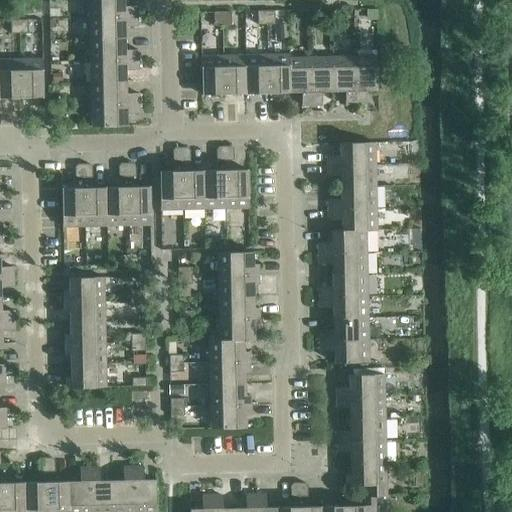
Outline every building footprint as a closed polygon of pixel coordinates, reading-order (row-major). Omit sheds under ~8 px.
[(88,0),(89,17),(137,16),(137,6),(124,6),(123,0),(88,0)] [(60,8),(50,9),(50,20),(60,20),(60,8)] [(266,24),(266,10),(257,11),(258,24),(266,24)] [(288,10),(266,10),(266,24),(288,24),(288,10)] [(222,25),(222,11),(214,11),(214,26),(222,25)] [(231,11),(222,11),(222,25),(231,25),(231,11)] [(89,17),(90,39),(124,38),(124,26),(137,26),(137,16),(89,17)] [(19,32),(19,19),(11,19),(11,32),(19,32)] [(28,19),(19,19),(19,32),(28,32),(28,19)] [(90,39),(90,61),(138,59),(138,49),(125,50),(124,38),(90,39)] [(268,93),(290,93),(289,54),(267,55),(268,93)] [(289,54),(290,93),(301,92),(302,105),(312,105),(311,57),(289,58),(289,54)] [(224,94),(246,94),(245,55),(223,56),(224,94)] [(246,94),(268,93),(267,55),(245,55),(246,94)] [(202,94),(224,94),(223,56),(201,56),(202,94)] [(354,56),(332,57),(333,92),(345,91),(345,104),(355,104),(354,56)] [(377,56),(354,56),(355,104),(366,104),(365,91),(377,91),(377,56)] [(332,57),(311,57),(312,105),(322,105),(322,92),(333,92),(332,57)] [(20,59),(0,59),(0,97),(21,97),(20,59)] [(43,59),(20,59),(21,97),(43,97),(43,59)] [(90,61),(91,82),(125,82),(125,70),(138,70),(138,59),(90,61)] [(91,82),(91,104),(139,103),(139,93),(126,93),(125,82),(91,82)] [(139,103),(91,104),(92,126),(126,126),(126,113),(139,113),(139,103)] [(327,156),(327,166),(375,164),(375,142),(340,143),(340,155),(327,156)] [(225,160),(225,146),(219,146),(216,149),(216,160),(225,160)] [(231,146),(225,146),(225,160),(234,159),(234,148),(231,146)] [(181,161),(181,147),(175,147),(173,150),(173,161),(181,161)] [(187,147),(181,147),(181,161),(190,160),(190,149),(187,147)] [(133,162),(127,163),(127,176),(136,176),(136,165),(133,162)] [(89,163),(83,164),(83,177),(92,177),(92,166),(89,163)] [(127,176),(127,163),(121,163),(118,165),(119,177),(127,176)] [(83,177),(83,164),(77,164),(75,166),(75,178),(83,177)] [(341,175),(341,187),(376,186),(375,164),(327,166),(327,176),(341,175)] [(248,169),(225,170),(226,208),(249,207),(248,169)] [(204,170),(182,171),(183,209),(205,208),(204,170)] [(225,170),(204,170),(205,208),(226,208),(225,170)] [(183,209),(182,171),(159,171),(160,209),(183,209)] [(150,186),(128,187),(129,225),(151,224),(150,186)] [(328,199),(328,209),(376,208),(376,186),(341,187),(341,198),(328,199)] [(106,187),(84,188),(85,226),(107,225),(106,187)] [(128,187),(106,187),(107,225),(129,225),(128,187)] [(85,226),(84,188),(62,188),(62,226),(85,226)] [(342,219),(342,230),(366,230),(366,231),(377,230),(376,208),(328,209),(329,219),(342,219)] [(318,243),(319,253),(366,252),(366,231),(366,230),(342,230),(331,230),(332,242),(318,243)] [(218,252),(218,275),(258,274),(258,264),(253,264),(252,252),(218,252)] [(332,263),(332,274),(367,274),(366,252),(319,253),(319,263),(332,263)] [(0,276),(13,276),(13,266),(0,266),(0,276)] [(178,267),(178,275),(192,275),(192,267),(178,267)] [(218,275),(219,296),(253,296),(253,284),(258,284),(258,274),(218,275)] [(319,286),(319,296),(367,295),(367,274),(332,274),(332,286),(319,286)] [(192,275),(178,275),(178,284),(192,284),(192,275)] [(0,276),(0,298),(1,298),(0,287),(14,286),(13,276),(0,276)] [(64,290),(64,300),(104,299),(104,277),(69,278),(69,290),(64,290)] [(130,290),(130,298),(144,298),(144,289),(130,290)] [(333,306),(333,318),(368,317),(367,295),(319,296),(320,306),(333,306)] [(219,296),(219,318),(259,317),(259,307),(254,307),(253,296),(219,296)] [(0,298),(0,320),(14,320),(14,310),(1,310),(1,298),(0,298)] [(144,298),(130,298),(130,307),(144,307),(144,298)] [(70,310),(70,322),(105,321),(104,299),(64,300),(64,310),(70,310)] [(179,310),(179,319),(193,319),(193,310),(179,310)] [(219,318),(220,340),(243,340),(254,340),(254,328),(259,327),(259,317),(219,318)] [(320,330),(320,340),(368,339),(368,317),(333,318),(333,330),(320,330)] [(193,319),(179,319),(179,328),(193,328),(193,319)] [(14,320),(0,320),(0,342),(2,343),(1,330),(15,330),(14,320)] [(65,333),(65,344),(105,343),(105,321),(70,322),(70,333),(65,333)] [(130,333),(131,342),(145,342),(145,333),(130,333)] [(368,339),(320,340),(321,350),(334,350),(334,362),(369,361),(368,339)] [(209,340),(209,362),(249,361),(249,351),(244,351),(243,340),(220,340),(209,340)] [(145,342),(131,342),(131,351),(145,350),(145,342)] [(71,354),(71,365),(105,364),(105,343),(65,344),(65,354),(71,354)] [(169,354),(169,363),(184,363),(184,354),(169,354)] [(209,362),(210,384),(244,383),(244,371),(249,371),(249,361),(209,362)] [(184,363),(169,363),(169,372),(184,371),(184,363)] [(105,364),(71,365),(71,377),(66,377),(66,388),(116,387),(116,367),(106,368),(105,364)] [(336,387),(336,397),(384,396),(384,374),(349,375),(349,387),(336,387)] [(146,386),(146,377),(132,377),(132,386),(146,386)] [(210,384),(210,406),(250,405),(250,395),(245,395),(244,383),(210,384)] [(184,386),(170,386),(170,395),(184,395),(184,386)] [(350,407),(350,419),(385,418),(384,396),(336,397),(337,407),(350,407)] [(170,398),(170,407),(184,406),(184,398),(170,398)] [(250,405),(210,406),(211,428),(246,427),(245,415),(250,415),(250,405)] [(184,406),(170,407),(170,415),(184,415),(184,406)] [(337,431),(337,441),(385,440),(385,418),(350,419),(350,430),(337,431)] [(351,451),(351,462),(386,462),(385,440),(337,441),(337,451),(351,451)] [(46,471),(46,457),(40,457),(38,460),(38,471),(46,471)] [(52,457),(46,457),(46,471),(55,471),(55,460),(52,457)] [(386,462),(351,462),(352,474),(346,474),(347,485),(365,484),(365,497),(375,496),(387,496),(386,462)] [(123,480),(112,480),(112,511),(134,511),(133,466),(123,466),(123,480)] [(143,466),(133,466),(134,511),(156,511),(156,479),(144,479),(143,466)] [(90,511),(90,467),(80,467),(80,481),(68,481),(69,511),(90,511)] [(90,467),(90,511),(112,511),(112,480),(100,480),(100,467),(90,467)] [(25,511),(47,511),(46,481),(25,482),(25,511)] [(69,511),(68,481),(46,481),(47,511),(69,511)] [(3,511),(25,511),(25,482),(3,482),(3,511)] [(299,496),(299,482),(293,482),(290,485),(291,496),(299,496)] [(305,482),(299,482),(299,496),(308,496),(308,485),(305,482)] [(234,511),(256,511),(256,494),(245,494),(246,507),(234,508),(234,511)] [(256,511),(277,511),(278,507),(266,507),(266,494),(256,494),(256,511)] [(189,511),(212,511),(212,495),(202,495),(202,508),(190,509),(189,511)] [(212,511),(234,511),(234,508),(223,508),(222,495),(212,495),(212,511)] [(375,496),(365,497),(365,500),(365,505),(375,505),(375,500),(375,496)]
